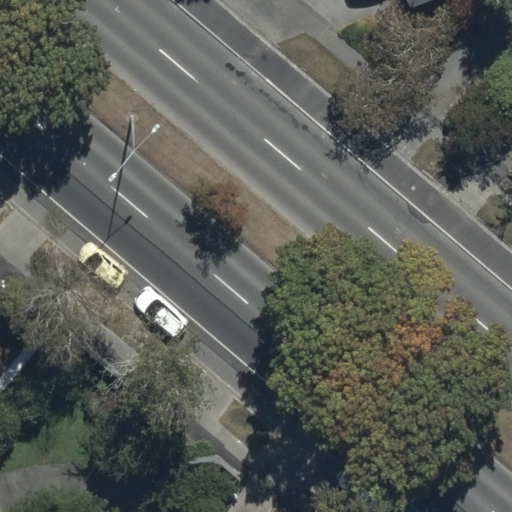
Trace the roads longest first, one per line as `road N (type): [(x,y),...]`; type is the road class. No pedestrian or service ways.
road 1 (primary): [(494,511),(0,91)]
road 2 (primary): [(97,0),(511,353)]
